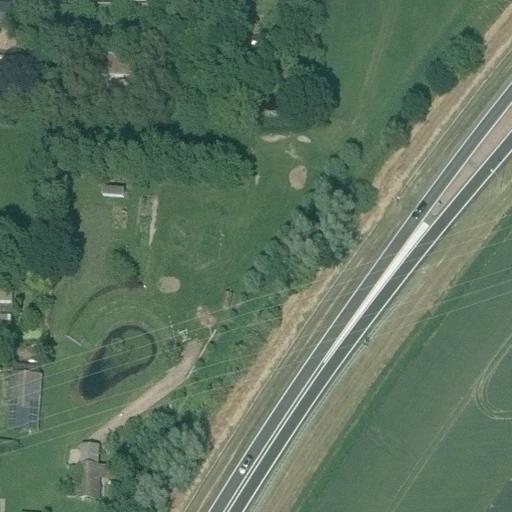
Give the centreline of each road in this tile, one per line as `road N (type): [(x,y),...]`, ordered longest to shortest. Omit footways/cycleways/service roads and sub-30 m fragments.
road 1 (trunk): [(511,87),(439,175),(308,382)]
road 2 (trunk): [(308,382),(511,142)]
road 3 (trunk): [(225,511),(308,382)]
